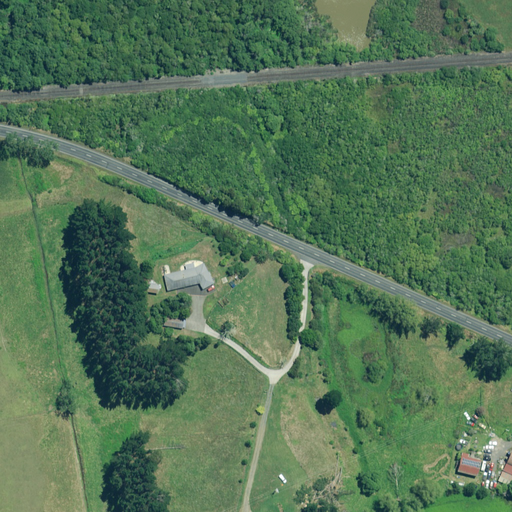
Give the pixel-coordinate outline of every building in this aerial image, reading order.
[(211,285),(206,264),(193,267),(193,268),(163,275),(167,291),(200,283),(201,288),(211,285)] [(146,283),(144,292),(158,294),(159,285),(146,283)] [(183,319),(164,316),(163,326),(182,328),(183,319)] [(511,452),(510,452),(506,463),(497,481),(511,487),(511,452)] [(467,454),(462,453),(457,472),(477,477),(481,461),(467,457),(467,454)]
